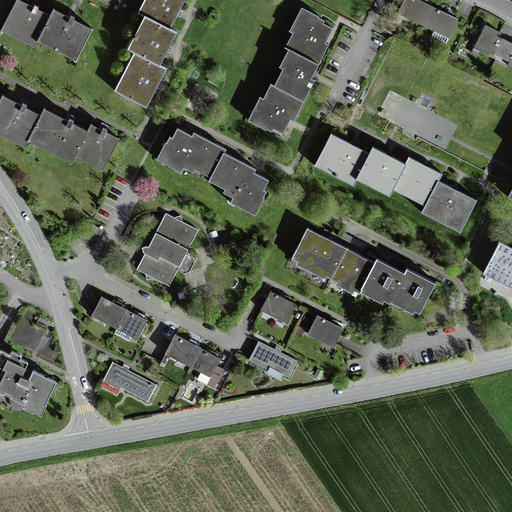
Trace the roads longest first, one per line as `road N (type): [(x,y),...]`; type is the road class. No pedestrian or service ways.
road 1 (unclassified): [(511,361),(93,441)]
road 2 (residential): [(93,441),(62,304),(0,191)]
